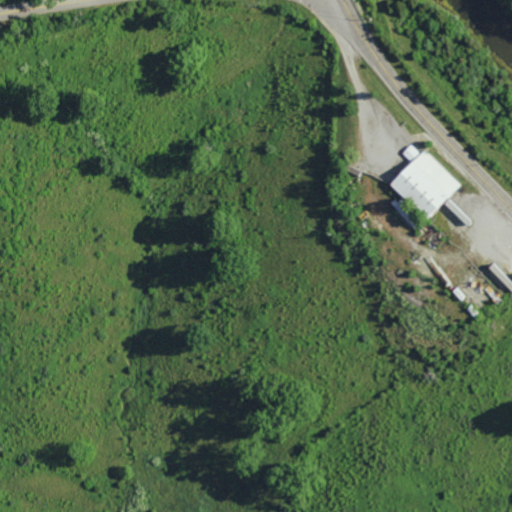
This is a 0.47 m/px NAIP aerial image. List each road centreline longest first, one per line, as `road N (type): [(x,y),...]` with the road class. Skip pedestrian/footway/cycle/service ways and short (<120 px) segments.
road 1 (secondary): [(346,3),(0,15)]
road 2 (primary): [(511,208),(405,94),(346,3)]
